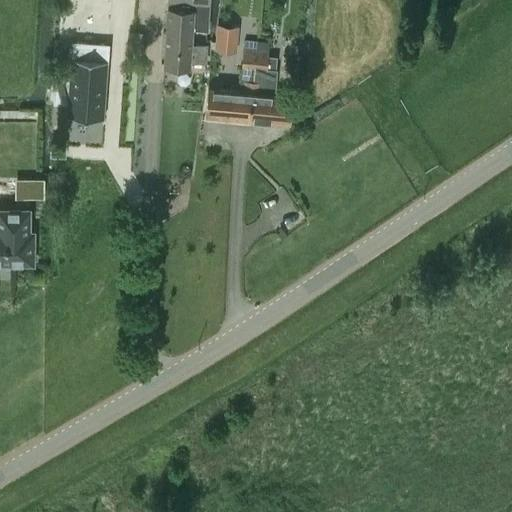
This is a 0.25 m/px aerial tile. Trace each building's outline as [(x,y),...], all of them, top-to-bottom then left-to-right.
[(168,0),(164,65),(190,67),(190,61),(205,63),(205,56),(206,45),(191,44),(192,29),(194,9),(210,10),(210,0),(168,0)] [(216,23),(215,40),(214,48),(236,51),(238,25),(220,23),(216,23)] [(136,27),(135,45),(149,46),(150,28),(136,27)] [(220,88),(217,117),(229,118),(250,119),(257,42),(244,40),(240,81),(242,81),(241,90),(232,89),(220,88)] [(257,42),(250,119),(270,121),(291,123),(293,95),(275,93),(277,68),(267,67),(269,43),(257,42)] [(69,58),(66,114),(103,116),(106,60),(69,58)] [(0,208),(0,267),(10,268),(10,262),(32,262),(33,231),(28,231),(28,209),(0,208)]
